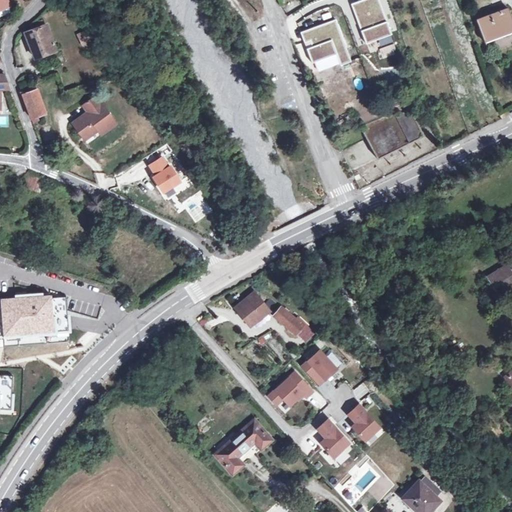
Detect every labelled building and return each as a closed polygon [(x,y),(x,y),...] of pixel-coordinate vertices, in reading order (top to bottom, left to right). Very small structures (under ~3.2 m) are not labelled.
[(6,0),(0,0),(0,9),(9,6),(6,0)] [(391,35),(378,0),(364,0),(351,5),(365,45),(391,35)] [(502,28),(511,24),(511,17),(509,8),(477,21),(484,41),(501,35),(497,25),(500,24),(502,28)] [(34,57),(55,49),(46,24),(42,25),(40,20),(29,25),(31,30),(25,32),(34,57)] [(311,63),(336,54),(340,65),(351,62),(335,20),(300,32),(304,42),(310,40),(312,47),(306,49),(311,63)] [(511,30),(511,24),(502,28),(500,24),(497,25),(501,35),(511,30)] [(92,40),(90,35),(79,40),(81,44),(92,40)] [(61,47),(55,49),(60,63),(66,61),(61,47)] [(0,88),(9,88),(4,74),(0,74),(0,88)] [(22,94),(36,89),(34,83),(20,89),(22,94)] [(22,94),(31,118),(37,116),(45,113),(36,89),(22,94)] [(357,122),(377,160),(409,144),(424,137),(413,116),(420,113),(413,91),(357,122)] [(88,111),(73,123),(83,136),(96,126),(98,129),(101,133),(116,122),(96,95),(83,105),(88,111)] [(96,126),(83,136),(85,139),(98,129),(96,126)] [(163,192),(180,181),(170,166),(168,167),(162,157),(149,165),(156,175),(153,177),(163,192)] [(45,181),(26,173),(22,185),(41,193),(45,181)] [(488,277),(498,294),(511,285),(511,268),(510,264),(488,277)] [(0,343),(69,339),(66,294),(52,295),(52,293),(44,293),(16,295),(16,297),(0,298),(0,343)] [(249,326),(267,312),(252,294),(234,308),(249,326)] [(294,333),(302,324),(294,317),(292,319),(280,308),(273,316),(293,333),(294,333)] [(302,324),(294,333),(304,343),(312,334),(302,324)] [(318,349),(301,365),(318,384),(335,368),(318,349)] [(0,408),(0,409),(12,410),(14,377),(0,375),(0,373),(0,372),(0,408)] [(293,372),(267,396),(274,404),(281,398),(288,405),(301,393),(305,397),(311,391),(293,372)] [(364,441),(379,427),(358,405),(348,414),(353,421),(355,419),(357,422),(355,423),(351,427),(364,441)] [(231,474),(241,465),(253,455),(259,449),(270,440),(253,420),(213,454),(231,474)] [(341,447),(347,442),(327,420),(316,429),(325,438),(319,443),(325,450),(324,451),(331,459),(342,449),(341,447)] [(421,464),(437,478),(442,473),(434,465),(430,463),(426,458),(425,460),(421,464)] [(424,477),(419,482),(435,497),(440,491),(424,477)] [(435,497),(419,482),(417,480),(400,499),(414,511),(429,511),(440,501),(435,497)]
